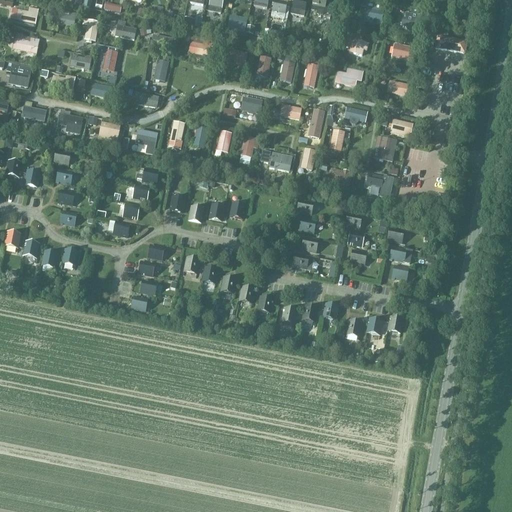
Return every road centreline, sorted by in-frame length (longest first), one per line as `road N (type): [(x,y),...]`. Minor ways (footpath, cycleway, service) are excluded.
road 1 (tertiary): [(425,511),(511,4)]
road 2 (unknown): [(432,92),(415,219)]
